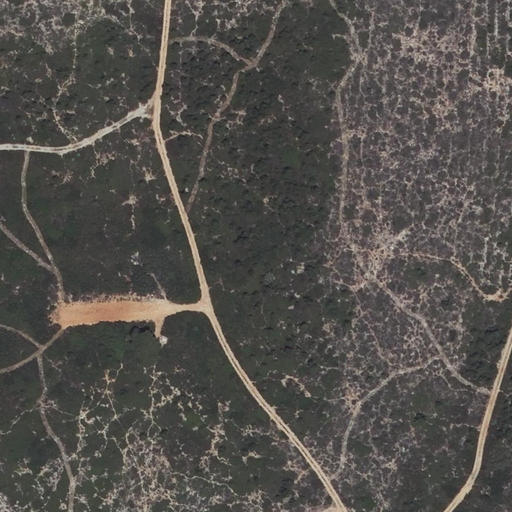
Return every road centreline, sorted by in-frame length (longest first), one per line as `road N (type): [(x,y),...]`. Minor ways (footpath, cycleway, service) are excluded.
road 1 (track): [(167,0),(159,136),(204,299),(232,357),(344,511)]
road 2 (track): [(447,511),(472,484),(511,338)]
road 3 (track): [(0,147),(74,149),(136,110),(156,107)]
